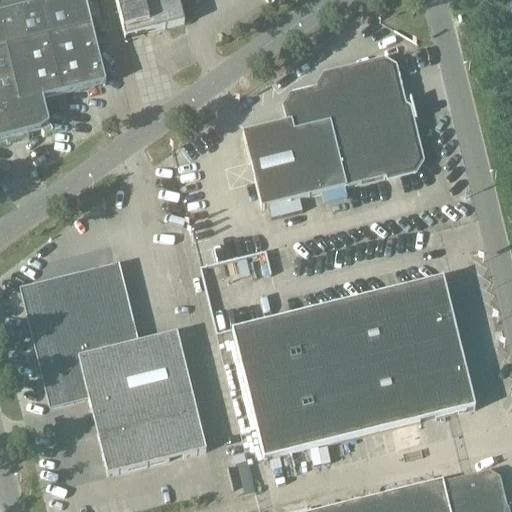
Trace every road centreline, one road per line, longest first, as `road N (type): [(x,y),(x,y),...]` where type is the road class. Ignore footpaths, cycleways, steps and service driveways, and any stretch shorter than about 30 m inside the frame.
road 1 (unclassified): [(0,234),(333,0)]
road 2 (unclassified): [(511,310),(435,0)]
